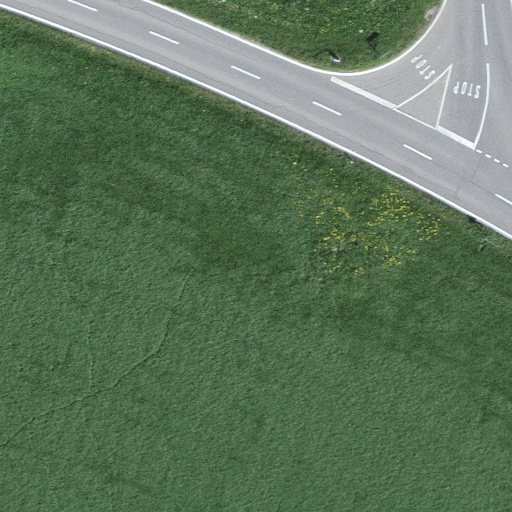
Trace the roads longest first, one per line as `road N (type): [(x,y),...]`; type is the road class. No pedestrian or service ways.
road 1 (secondary): [(463,179),(263,81),(67,0)]
road 2 (tertiary): [(481,0),(481,83),(463,179)]
